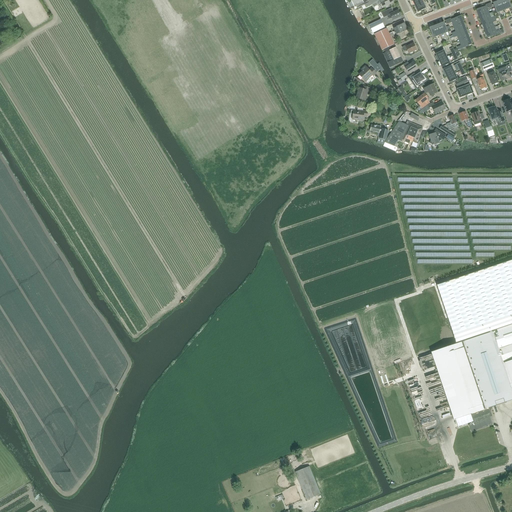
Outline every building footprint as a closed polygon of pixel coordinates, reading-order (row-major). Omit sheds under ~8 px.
[(370,0),(356,6),(357,8),(367,3),(368,6),(372,4),(370,0)] [(499,12),(505,10),(501,0),(499,0),(500,1),(493,3),(498,16),(500,16),(499,12)] [(501,0),(505,10),(509,8),(510,12),(511,10),(511,9),(508,0),(501,0)] [(426,8),(423,2),(415,5),(418,11),(426,8)] [(486,6),(476,10),(479,17),(489,13),(487,8),(488,8),(487,4),(485,5),(486,6)] [(358,11),(360,15),(374,8),(372,5),(358,11)] [(391,8),(383,12),(387,20),(388,19),(389,19),(392,18),(393,20),(401,16),(398,10),(393,12),(391,8)] [(491,18),(489,13),(479,17),(482,24),(495,19),(494,17),(491,18)] [(451,18),(449,19),(450,23),(452,22),(454,27),(463,23),(460,16),(451,20),(451,18)] [(485,31),(494,27),(492,22),(496,21),(495,19),(482,24),(485,31)] [(381,20),(369,25),(373,33),(384,27),(381,20)] [(435,24),(439,35),(445,33),(447,36),(449,36),(444,22),(437,25),(437,24),(435,24)] [(405,36),(403,31),(407,30),(404,23),(396,27),(393,29),(398,39),(405,36)] [(463,23),(454,27),(456,32),(452,33),(453,35),(466,30),(463,23)] [(435,37),(439,35),(435,24),(434,25),(434,26),(429,28),(434,41),(437,40),(435,37)] [(494,27),(485,31),(487,38),(501,33),(500,31),(496,32),(494,27)] [(387,29),(375,34),(382,50),(394,44),(390,36),(394,34),(393,31),(389,33),(387,29)] [(466,30),(453,35),(454,37),(457,36),(459,41),(469,37),(466,30)] [(471,44),(469,37),(459,41),(461,46),(457,47),(458,49),(471,44)] [(413,43),(406,47),(409,53),(416,50),(413,43)] [(452,54),(455,53),(451,44),(445,47),(447,50),(449,49),(452,54)] [(400,57),(396,47),(389,50),(394,60),(400,57)] [(439,60),(447,57),(444,51),(436,54),(439,60)] [(449,63),(447,57),(439,60),(442,66),(449,63)] [(484,71),(494,67),(491,60),(481,64),(484,71)] [(409,73),(417,67),(414,62),(405,68),(409,73)] [(511,71),(509,65),(506,66),(496,70),(497,74),(498,73),(502,81),(507,79),(510,77),(508,73),(511,71)] [(446,76),(454,72),(451,66),(443,70),(446,76)] [(373,76),(376,73),(371,68),(369,70),(367,68),(359,75),(365,82),(368,79),(372,75),(373,76)] [(457,78),(454,72),(446,76),(449,82),(457,78)] [(494,72),(492,73),(488,74),(489,78),(492,85),(499,83),(494,72)] [(414,74),(408,78),(414,86),(415,85),(417,88),(424,84),(423,83),(427,80),(424,74),(422,76),(420,73),(416,76),(414,74)] [(483,77),(481,78),(477,80),(478,83),(478,85),(479,85),(481,90),(483,89),(484,90),(487,89),(487,87),(484,80),(483,77)] [(423,89),(425,93),(428,92),(430,96),(437,93),(433,84),(426,88),(423,89)] [(463,87),(466,95),(473,93),(470,85),(463,87)] [(369,92),(370,88),(363,86),(362,89),(359,88),(356,98),(365,101),(366,97),(367,92),(369,92)] [(460,97),(466,95),(463,87),(457,89),(460,97)] [(424,93),(415,101),(422,109),(429,103),(426,99),(428,98),(424,93)] [(510,99),(503,101),(507,112),(510,111),(511,114),(511,113),(511,103),(510,99)] [(433,102),(427,105),(429,108),(431,107),(435,114),(445,109),(441,102),(434,105),(433,102)] [(354,111),(351,110),(350,114),(353,115),(352,119),(363,120),(363,115),(367,116),(367,112),(357,111),(358,107),(355,107),(354,110),(354,111)] [(501,122),(496,107),(493,108),(493,107),(489,109),(491,116),(490,116),(492,121),(496,119),(498,123),(501,122)] [(462,122),(464,121),(465,120),(466,124),(466,125),(467,126),(468,127),(469,127),(470,128),(471,128),(472,128),(473,127),(473,128),(470,119),(468,119),(466,112),(459,114),(462,122)] [(478,112),(472,114),(475,122),(474,122),(475,125),(482,123),(481,120),(484,118),(483,113),(479,115),(478,112)] [(454,115),(448,117),(451,123),(447,124),(449,130),(458,126),(454,115)] [(416,143),(423,128),(407,122),(406,125),(399,122),(385,143),(394,147),(398,140),(403,142),(403,141),(405,141),(406,139),(416,143)] [(378,137),(378,138),(385,140),(386,138),(388,131),(380,128),(381,126),(377,125),(376,126),(372,125),(370,131),(380,134),(379,137),(378,137)] [(448,134),(450,131),(441,125),(439,128),(448,134)] [(491,125),(485,127),(489,137),(494,135),(491,125)] [(436,129),(434,132),(434,133),(429,135),(431,140),(429,143),(432,145),(433,146),(434,146),(435,147),(437,145),(439,144),(438,140),(439,140),(439,141),(443,140),(446,135),(436,129)] [(511,325),(511,260),(437,285),(456,344),(493,332),(511,325)] [(498,349),(511,344),(511,325),(493,332),(498,349)] [(493,332),(456,344),(431,352),(454,419),(471,414),(485,409),(511,400),(511,389),(498,349),(493,332)] [(511,344),(498,349),(503,363),(511,360),(511,344)] [(511,360),(503,363),(511,389),(511,360)] [(489,408),(485,409),(471,414),(474,422),(468,425),(469,425),(472,431),(492,424),(488,413),(490,412),(489,408)] [(307,500),(321,494),(309,466),(295,472),(307,500)]
